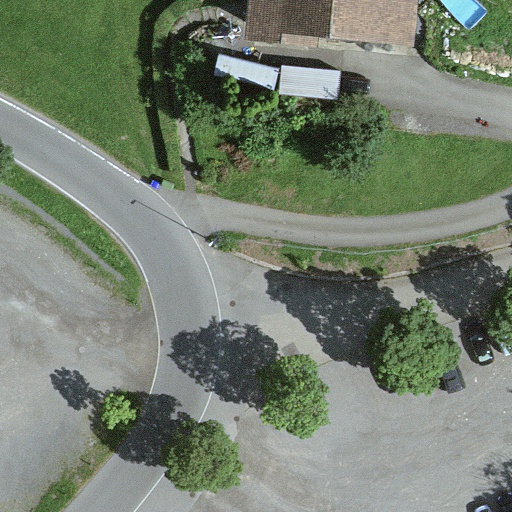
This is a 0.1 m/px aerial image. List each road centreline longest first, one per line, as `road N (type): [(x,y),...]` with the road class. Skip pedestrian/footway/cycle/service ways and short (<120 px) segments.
road 1 (unclassified): [(511,274),(394,307),(191,337)]
road 2 (tertiary): [(191,337),(171,256),(142,217),(94,178),(0,123)]
road 3 (tertiary): [(99,511),(174,406),(191,337)]
